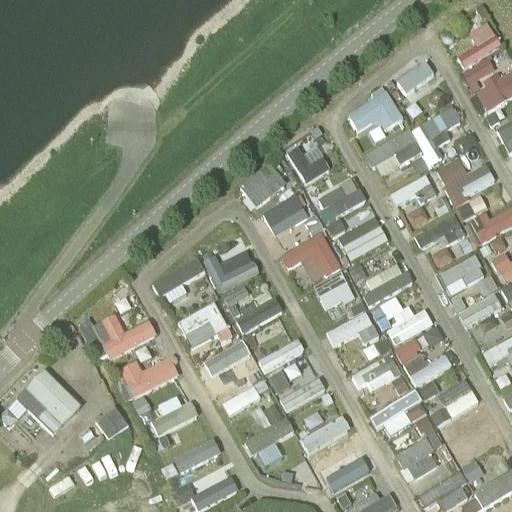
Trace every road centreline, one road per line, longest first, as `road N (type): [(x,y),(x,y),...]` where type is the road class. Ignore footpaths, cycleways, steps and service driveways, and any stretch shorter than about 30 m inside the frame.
road 1 (residential): [(407,511),(240,220),(225,215),(144,281),(143,295),(248,485),(326,511)]
road 2 (residential): [(511,448),(332,124),(423,45),(511,195)]
road 3 (unclassified): [(21,341),(301,90),(419,0)]
road 4 (unclassified): [(21,341),(17,327),(135,149),(134,101)]
